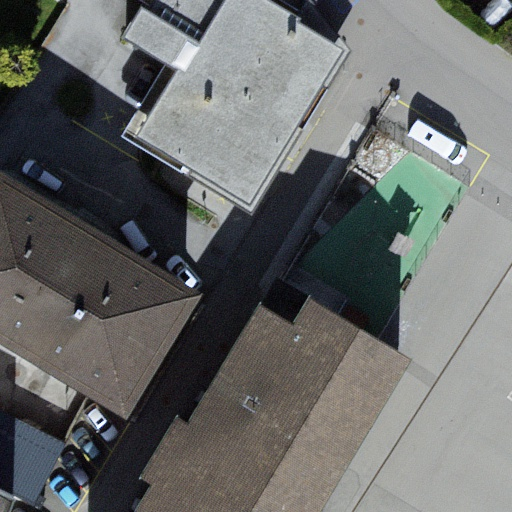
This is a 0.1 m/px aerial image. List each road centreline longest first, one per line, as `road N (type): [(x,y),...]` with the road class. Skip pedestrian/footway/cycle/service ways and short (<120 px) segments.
road 1 (residential): [(415,29),(369,72),(118,511)]
road 2 (unknown): [(511,188),(403,436)]
